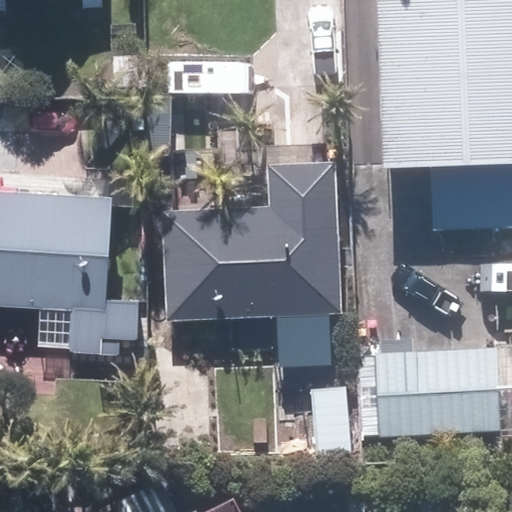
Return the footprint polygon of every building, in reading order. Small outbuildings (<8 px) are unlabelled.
[(511,0),(364,4),(370,176),(398,175),(400,228),(511,226),(511,170),(511,169),(511,0)] [(134,59),(107,59),(107,89),(134,89),(134,59)] [(141,97),(137,157),(161,159),(165,98),(141,97)] [(254,175),(256,214),(143,218),(148,326),(327,319),(321,168),(314,169),(311,116),(260,118),(262,174),(254,175)] [(0,198),(0,305),(19,306),(61,307),(60,351),(102,353),(102,337),(121,339),(122,305),(97,303),(100,202),(0,198)] [(318,329),(251,328),(252,366),(319,366),(318,329)] [(511,350),(366,359),(371,443),(511,434),(511,350)]
